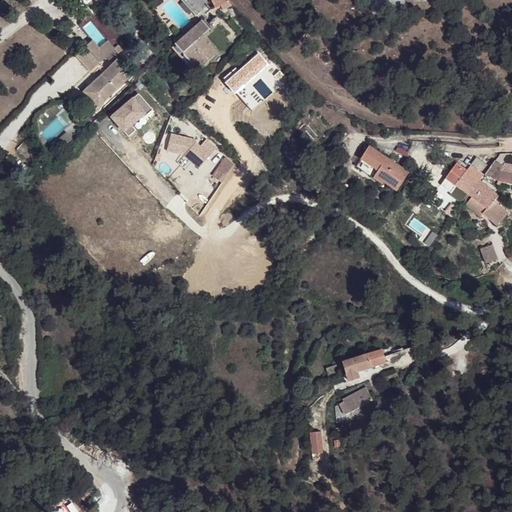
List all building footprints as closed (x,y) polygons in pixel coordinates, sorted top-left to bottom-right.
[(227,0),(220,5),(222,10),(231,5),(227,0)] [(403,11),(402,0),(370,0),(371,13),(403,11)] [(206,38),(203,41),(200,38),(204,35),(211,29),(202,20),(174,45),(198,71),(219,52),(206,38)] [(92,41),(76,56),(90,72),(114,50),(114,49),(107,41),(99,49),(92,41)] [(114,49),(114,50),(118,54),(122,50),(118,45),(114,49)] [(84,92),(98,107),(132,75),(118,60),(84,92)] [(137,92),(109,115),(126,136),(133,129),(129,124),(141,113),(143,115),(151,109),(137,92)] [(90,114),(84,120),(89,125),(95,118),(90,114)] [(369,146),(360,159),(377,170),(372,178),(382,184),(383,183),(396,191),(408,172),(369,146)] [(49,148),(45,152),(52,159),(56,155),(49,148)] [(494,164),(486,176),(499,182),(498,184),(500,186),(502,182),(511,184),(511,173),(502,171),(507,154),(501,154),(494,164)] [(477,158),(472,165),(484,173),(489,166),(477,158)] [(377,170),(360,159),(355,167),(372,178),(377,170)] [(456,186),(469,195),(480,181),(485,175),(471,166),(467,171),(457,164),(441,186),(451,193),(456,186)] [(480,181),(469,195),(472,197),(465,206),(481,218),(483,214),(496,225),(508,212),(495,201),(499,196),(480,181)] [(493,245),(481,250),(486,263),(498,259),(493,245)] [(382,350),(342,363),(348,381),(358,378),(356,372),(385,362),(382,350)] [(344,409),(342,410),(345,415),(374,401),(367,388),(343,400),(344,402),(341,404),(344,409)] [(321,431),(310,433),(311,446),(322,445),(321,431)] [(85,489),(78,496),(85,502),(91,495),(85,489)]
